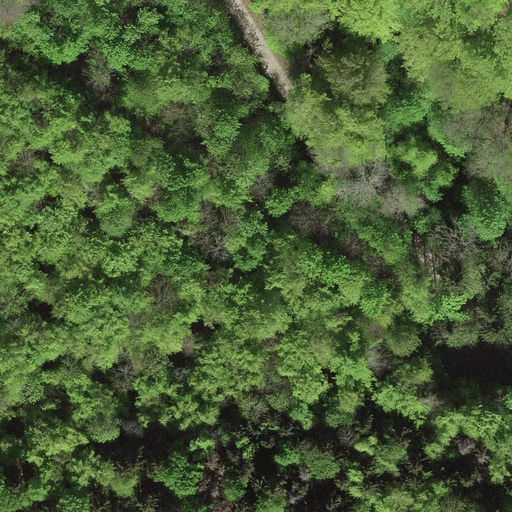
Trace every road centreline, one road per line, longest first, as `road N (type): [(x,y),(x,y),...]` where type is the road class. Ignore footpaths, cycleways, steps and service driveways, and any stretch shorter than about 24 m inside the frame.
road 1 (track): [(511,364),(457,354),(409,299),(324,231),(214,172),(81,76),(0,39)]
road 2 (track): [(228,0),(291,101),(511,358)]
